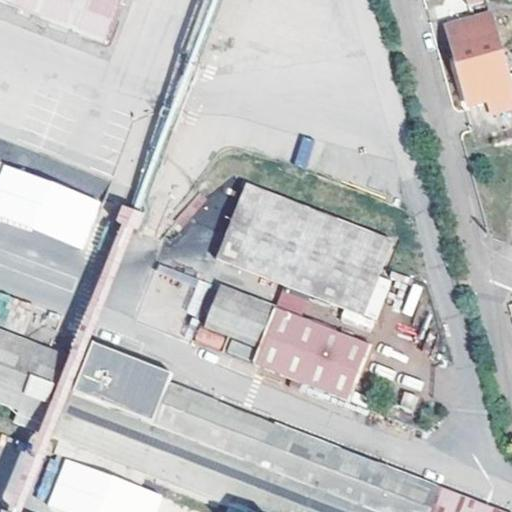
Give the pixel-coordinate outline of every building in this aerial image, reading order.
[(0,0),(114,44),(131,0),(0,0)] [(511,87),(511,83),(490,15),(448,28),(474,113),(491,108),(495,122),(511,117),(511,87)] [(293,164),(310,169),(318,140),(301,136),(293,164)] [(0,163),(0,220),(85,248),(102,197),(0,163)] [(252,184),(222,259),(366,316),(396,242),(252,184)] [(369,344),(227,288),(212,327),(233,335),(227,351),(347,399),(369,344)] [(282,289),(277,303),(326,319),(331,304),(282,289)] [(220,348),(225,335),(199,327),(195,340),(220,348)] [(222,511),(501,511),(169,380),(171,374),(92,343),(85,363),(31,342),(30,345),(0,332),(0,396),(28,408),(23,420),(61,434),(56,446),(223,511),(222,511)] [(19,450),(6,485),(3,484),(0,492),(0,501),(15,507),(34,456),(19,450)] [(62,511),(156,511),(163,494),(63,457),(45,506),(62,511)]
